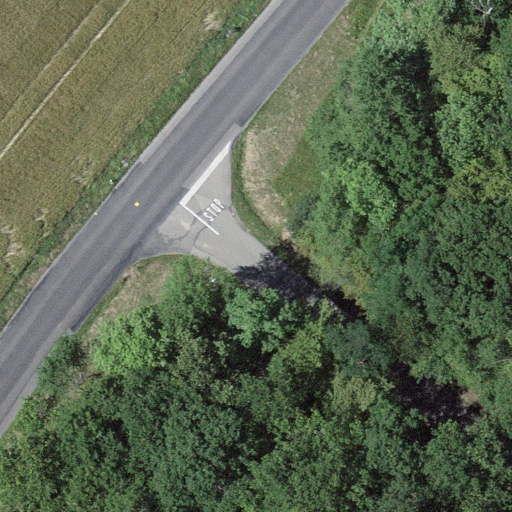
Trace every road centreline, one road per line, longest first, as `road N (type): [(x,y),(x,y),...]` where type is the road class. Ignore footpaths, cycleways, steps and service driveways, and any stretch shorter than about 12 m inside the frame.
road 1 (unclassified): [(511,465),(159,189)]
road 2 (tertiary): [(159,189),(0,407)]
road 3 (tertiary): [(328,0),(159,189)]
